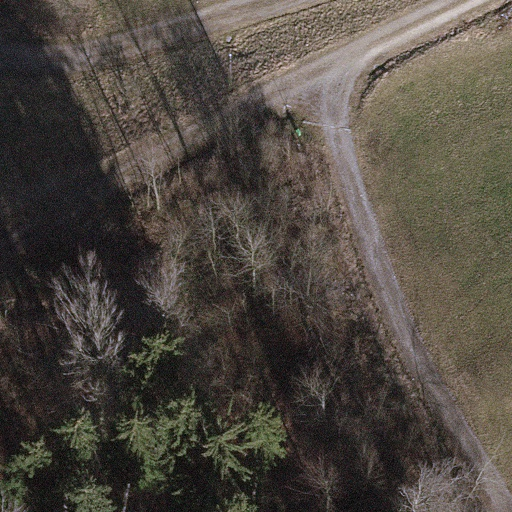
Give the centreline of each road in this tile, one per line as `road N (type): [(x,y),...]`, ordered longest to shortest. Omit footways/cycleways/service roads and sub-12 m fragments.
road 1 (track): [(328,81),(344,186),(491,511)]
road 2 (track): [(328,81),(108,182),(0,251)]
road 3 (track): [(0,58),(43,65),(286,0)]
road 4 (track): [(486,0),(328,81)]
